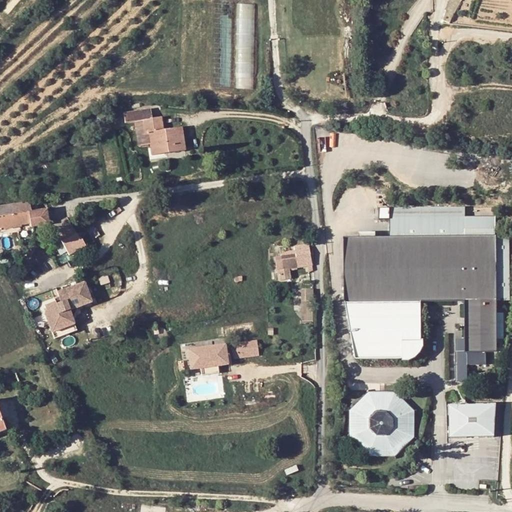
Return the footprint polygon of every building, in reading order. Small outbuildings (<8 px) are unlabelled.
[(163,128),(162,118),(136,121),(138,133),(145,132),(148,155),(160,154),(161,164),(196,160),(193,136),(175,138),(173,127),(163,128)] [(148,155),(149,166),(161,164),(160,154),(148,155)] [(389,236),(495,233),(495,212),(464,213),(463,202),(388,204),(389,236)] [(38,217),(37,207),(0,209),(0,232),(11,232),(11,227),(26,226),(27,230),(39,230),(39,232),(58,230),(56,216),(38,217)] [(11,235),(27,234),(27,230),(26,226),(11,227),(11,232),(11,235)] [(62,231),(66,243),(81,237),(76,226),(62,231)] [(356,356),(403,356),(403,359),(407,359),(412,358),(415,357),(419,353),(422,349),(423,344),(423,338),(421,339),(422,301),(467,298),(468,339),(458,339),(458,351),(456,351),(457,381),(469,381),(469,364),(488,363),(487,351),(498,351),(497,306),(495,233),(389,236),(344,237),(344,287),(344,301),(356,356)] [(71,256),(74,264),(92,257),(89,250),(87,250),(81,237),(66,243),(71,256)] [(299,259),(313,258),(312,248),(297,250),(299,259)] [(284,270),(301,269),(299,260),(285,258),(284,270)] [(299,260),(301,269),(313,268),(313,258),(299,259),(299,260)] [(74,330),(82,327),(77,313),(99,305),(92,285),(65,295),(68,302),(53,308),(56,315),(53,316),(59,333),(73,328),(74,330)] [(312,305),(313,293),(305,293),(304,304),(312,305)] [(73,328),(59,333),(62,341),(84,334),(82,327),(74,330),(73,328)] [(233,359),(260,355),(257,339),(231,344),(233,359)] [(184,378),(194,376),(211,372),(221,369),(216,350),(179,359),(184,378)] [(211,372),(194,376),(195,380),(212,376),(211,372)] [(7,381),(8,391),(22,390),(21,380),(7,381)] [(370,391),(350,410),(350,438),(370,458),(397,458),(417,438),(417,410),(397,390),(370,391)] [(447,403),(449,438),(494,435),(492,400),(447,403)] [(7,411),(0,411),(0,444),(11,443),(7,411)]
